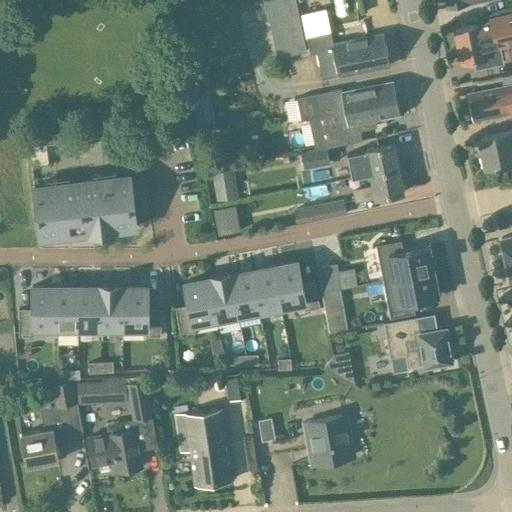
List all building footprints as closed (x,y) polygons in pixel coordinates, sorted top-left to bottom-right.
[(298,0),(299,9),(325,7),(323,0),(298,0)] [(444,0),(447,9),(489,0),(444,0)] [(478,26),(456,31),(462,64),(474,61),(476,70),(502,64),(499,50),(498,47),(511,43),(511,16),(489,22),(491,31),(480,33),(478,26)] [(330,31),(306,36),(310,53),(316,52),(322,79),(339,75),(389,65),(383,33),(333,43),(330,31)] [(399,113),(393,81),(342,91),(342,88),(297,97),(302,119),(319,115),(326,147),(362,140),(360,130),(376,126),(375,118),(399,113)] [(511,85),(468,96),(473,122),(511,113),(511,85)] [(209,89),(192,90),(194,126),(211,125),(209,89)] [(124,138),(124,128),(112,129),(113,139),(124,138)] [(113,139),(112,129),(99,130),(100,140),(113,139)] [(100,140),(99,130),(88,131),(88,141),(100,140)] [(511,130),(477,138),(484,169),(511,162),(511,130)] [(77,141),(76,131),(63,132),(64,142),(77,141)] [(88,131),(76,131),(77,141),(88,141),(88,131)] [(64,142),(63,132),(51,133),(52,143),(64,142)] [(52,143),(51,133),(39,134),(40,144),(52,143)] [(40,144),(39,134),(28,135),(29,145),(40,144)] [(394,144),(347,153),(352,177),(370,173),(399,167),(394,144)] [(330,164),(326,148),(302,153),(305,169),(330,164)] [(214,199),(236,196),(232,167),(209,171),(214,199)] [(372,185),(353,189),(355,201),(404,191),(399,167),(370,173),(372,185)] [(130,174),(33,185),(40,238),(88,232),(88,233),(116,230),(116,229),(136,226),(130,174)] [(347,214),(345,199),(294,208),(297,223),(347,214)] [(511,209),(509,210),(511,221),(511,235),(500,238),(508,271),(511,270),(511,209)] [(383,279),(433,270),(432,267),(435,267),(431,248),(404,254),(401,242),(377,247),(383,279)] [(297,260),(274,264),(282,306),(303,302),(305,309),(320,306),(314,280),(301,282),(297,260)] [(337,262),(317,266),(321,290),(341,287),(338,270),(337,262)] [(274,264),(252,269),(260,310),(282,306),(274,264)] [(260,310),(252,269),(232,272),(232,271),(229,272),(237,314),(260,310)] [(434,276),(433,270),(383,279),(390,317),(415,312),(412,300),(440,294),(436,276),(434,276)] [(215,319),(237,314),(229,272),(210,275),(211,277),(207,277),(215,319)] [(215,319),(207,277),(184,282),(189,304),(176,307),(181,333),(195,330),(194,323),(215,319)] [(101,327),(101,284),(99,284),(99,285),(79,285),(79,327),(101,327)] [(124,327),(124,285),(121,285),(121,284),(101,284),(101,327),(124,327)] [(33,308),(19,308),(19,335),(34,335),(34,327),(56,327),(56,285),(33,285),(33,308)] [(56,327),(79,327),(79,285),(56,285),(56,327)] [(147,285),(124,285),(124,327),(146,327),(146,335),(161,335),(161,308),(147,308),(147,285)] [(329,332),(347,329),(343,308),(325,312),(329,332)] [(417,316),(384,322),(390,356),(391,356),(393,371),(408,368),(408,369),(410,369),(410,366),(424,364),(424,365),(452,360),(446,327),(420,331),(417,316)] [(324,377),(349,377),(349,351),(324,351),(324,377)] [(258,355),(246,356),(246,366),(259,365),(258,355)] [(246,366),(246,356),(234,357),(235,367),(246,366)] [(290,358),(278,359),(279,369),(291,368),(290,358)] [(113,371),(112,361),(100,362),(101,372),(113,371)] [(100,362),(88,362),(89,372),(101,372),(100,362)] [(71,370),(59,371),(59,372),(59,381),(71,380),(71,375),(71,374),(71,371),(71,370)] [(240,372),(226,374),(230,400),(244,398),(240,372)] [(102,378),(76,380),(77,401),(103,400),(102,378)] [(154,416),(147,379),(126,382),(132,420),(154,416)] [(77,402),(73,381),(71,381),(59,383),(51,384),(55,405),(40,408),(45,429),(21,433),(27,465),(58,459),(54,437),(71,434),(65,404),(77,402)] [(233,479),(223,406),(175,413),(181,452),(190,450),(195,484),(233,479)] [(350,456),(342,414),(304,422),(312,463),(350,456)] [(262,440),(274,438),(270,419),(259,421),(262,440)] [(142,466),(135,428),(108,433),(109,436),(88,439),(92,465),(113,461),(115,471),(142,466)]
